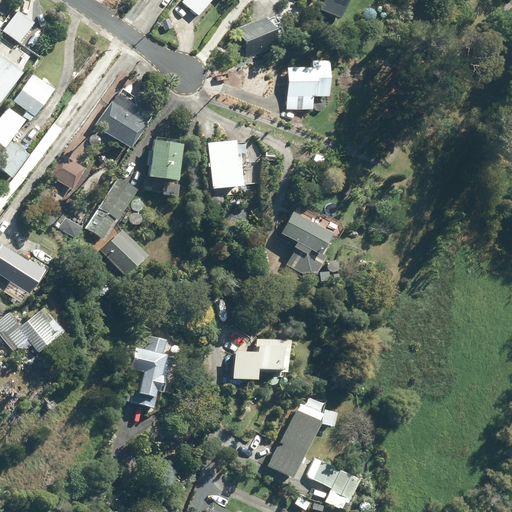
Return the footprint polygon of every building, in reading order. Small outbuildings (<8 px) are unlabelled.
[(210,0),(184,0),(182,3),(198,17),(212,2),(210,0)] [(338,20),(348,0),(323,0),(318,10),(338,20)] [(265,18),(234,30),(245,58),(276,46),(265,18)] [(0,104),(22,76),(19,74),(26,65),(18,59),(14,64),(2,55),(1,56),(0,55),(0,104)] [(287,69),(287,112),(312,112),(312,99),(329,99),(329,89),(336,89),(336,80),(333,80),(333,59),(315,58),(315,63),(312,63),(312,69),(287,69)] [(28,113),(24,118),(30,123),(54,92),(34,76),(13,102),(28,113)] [(106,135),(105,138),(123,150),(125,147),(130,151),(147,127),(144,126),(148,119),(137,111),(135,100),(120,90),(94,127),(106,135)] [(8,108),(0,118),(0,146),(4,150),(0,156),(0,170),(12,180),(29,157),(10,142),(25,121),(8,108)] [(234,142),(208,145),(212,191),(237,188),(237,190),(243,189),(240,163),(236,163),(234,142)] [(147,167),(151,167),(149,180),(165,182),(163,196),(178,199),(180,183),(178,183),(183,147),(153,143),(151,153),(149,152),(147,167)] [(266,153),(265,163),(274,164),(275,154),(266,153)] [(85,170),(63,157),(50,178),(72,191),(85,170)] [(118,179),(85,229),(104,240),(116,221),(118,222),(138,192),(118,179)] [(295,249),(296,250),(286,266),(300,274),(317,275),(327,257),(322,254),(332,236),(293,214),(281,235),(297,244),(295,249)] [(65,218),(58,228),(75,239),(81,229),(65,218)] [(118,238),(102,253),(125,276),(141,260),(118,238)] [(0,277),(29,295),(43,272),(28,262),(28,264),(0,246),(0,277)] [(340,265),(330,259),(316,279),(325,286),(340,265)] [(335,302),(333,290),(322,291),(323,303),(335,302)] [(64,334),(44,309),(21,329),(9,314),(0,321),(0,333),(1,335),(4,333),(17,348),(21,345),(26,350),(31,346),(38,355),(64,334)] [(133,372),(125,403),(154,411),(158,395),(163,395),(172,360),(162,357),(166,342),(148,337),(144,351),(135,349),(130,372),(133,372)] [(256,355),(235,353),(233,381),(257,382),(258,372),(281,373),(283,349),(257,348),(256,355)] [(268,468),(292,481),(321,425),(319,424),(323,417),(321,416),(326,402),(306,401),(303,407),(300,405),(268,468)] [(360,481),(320,463),(312,481),(331,489),(330,492),(351,501),(360,481)] [(298,498),(294,505),(306,511),(310,505),(298,498)]
